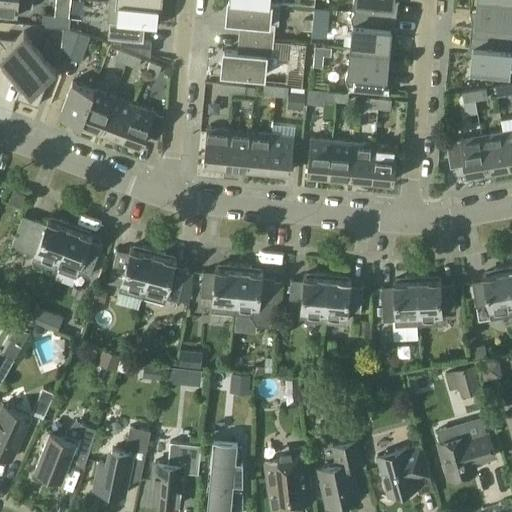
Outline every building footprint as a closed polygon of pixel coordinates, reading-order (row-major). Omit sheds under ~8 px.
[(33,8),(33,0),(0,0),(0,10),(19,12),(19,10),(28,10),(33,8)] [(247,0),(229,0),(228,19),(243,21),(241,35),(239,35),(239,36),(274,39),(276,23),(279,23),(280,3),(278,3),(247,0)] [(355,0),(354,10),(396,14),(397,3),(398,0),(355,0)] [(471,32),(511,36),(511,0),(477,0),(476,11),(470,10),(472,21),(471,32)] [(144,39),(142,39),(144,25),(157,26),(159,6),(161,6),(161,5),(118,1),(118,2),(120,2),(118,21),(111,20),(109,37),(144,41),(144,39)] [(354,10),(351,47),(389,51),(390,36),(397,36),(395,26),(396,14),(354,10)] [(42,25),(63,27),(70,27),(70,16),(43,13),(42,25)] [(61,54),(70,57),(79,31),(70,27),(63,27),(61,54)] [(0,62),(3,63),(14,76),(42,53),(24,31),(6,46),(1,40),(0,39),(0,62)] [(81,61),(90,35),(79,31),(70,57),(81,61)] [(471,70),(509,73),(511,40),(511,36),(471,32),(470,44),(466,54),(472,54),(471,70)] [(223,71),(265,75),(267,55),(273,56),(274,39),(239,36),(239,37),(241,37),(240,51),(225,50),(223,71)] [(394,66),(388,65),(389,51),(351,47),(347,84),(389,88),(390,76),(394,66)] [(119,48),(115,58),(126,62),(130,52),(119,48)] [(138,66),(142,56),(130,52),(126,62),(138,66)] [(43,81),(56,70),(42,53),(14,76),(21,85),(16,97),(38,105),(46,85),(43,81)] [(150,59),(150,60),(146,69),(158,74),(163,64),(150,59)] [(73,80),(60,113),(81,121),(94,88),(73,80)] [(221,81),(220,92),(232,94),(233,83),(221,81)] [(264,82),(263,94),(276,95),(277,83),(264,82)] [(245,84),(233,83),(232,94),(244,95),(245,84)] [(289,85),(277,83),(276,95),(288,96),(289,85)] [(488,98),(486,87),(474,89),(476,100),(488,98)] [(114,96),(94,88),(81,121),(102,129),(114,96)] [(325,88),(324,99),(336,100),(337,89),(325,88)] [(348,101),(349,91),(337,89),(336,100),(348,101)] [(464,102),(476,100),(474,89),(462,91),(464,102)] [(367,95),(366,107),(378,108),(379,96),(367,95)] [(122,136),(134,103),(114,96),(102,129),(122,136)] [(392,98),(379,96),(378,108),(391,109),(392,98)] [(122,136),(143,144),(146,134),(158,138),(162,139),(164,115),(155,111),(134,103),(122,136)] [(269,168),(291,170),(296,123),(273,120),(272,133),(269,168)] [(207,127),(204,162),(226,164),(229,129),(207,127)] [(251,131),(229,129),(226,164),(248,166),(251,131)] [(511,164),(511,129),(503,131),(509,165),(511,164)] [(272,133),(251,131),(248,166),(269,168),(272,133)] [(509,165),(503,131),(482,134),(488,169),(509,165)] [(466,173),(488,169),(482,134),(447,140),(451,166),(464,163),(466,173)] [(307,172),(329,174),(332,139),(310,137),(307,172)] [(351,176),(354,141),(332,139),(329,174),(351,176)] [(354,141),(351,176),(372,178),(375,143),(354,141)] [(394,180),(398,145),(375,143),(372,178),(394,180)] [(23,214),(12,246),(35,255),(40,263),(54,268),(71,222),(60,218),(59,221),(49,218),(47,223),(23,214)] [(54,268),(69,274),(78,271),(90,276),(102,244),(90,239),(92,233),(82,230),(83,226),(71,222),(54,268)] [(118,249),(109,281),(122,285),(127,292),(142,296),(155,249),(143,246),(142,249),(132,246),(130,252),(118,249)] [(178,300),(187,267),(174,264),(176,258),(166,255),(166,252),(155,249),(142,296),(157,300),(166,296),(178,300)] [(235,313),(240,264),(228,263),(228,266),(217,265),(216,271),(203,270),(201,295),(214,296),(213,305),(220,311),(235,313)] [(252,265),(240,264),(235,313),(251,314),(256,324),(270,325),(275,277),(262,276),(262,270),(252,269),(252,265)] [(472,281),(477,306),(489,303),(491,312),(499,316),(511,314),(511,300),(506,265),(494,267),(495,271),(484,273),(485,279),(472,281)] [(292,279),(288,312),(302,313),(308,320),(323,321),(328,272),(316,271),(316,275),(305,274),(305,280),(292,279)] [(323,321),(339,323),(347,318),(348,309),(361,310),(363,285),(350,284),(351,278),(340,277),(340,274),(328,272),(323,321)] [(429,274),(417,275),(419,324),(435,323),(442,317),(442,309),(455,308),(454,283),(441,283),(440,277),(430,278),(429,274)] [(382,286),(383,319),(396,319),(404,325),(419,324),(417,275),(405,275),(406,279),(395,279),(395,285),(382,286)] [(34,322),(57,331),(63,316),(40,307),(34,322)] [(104,348),(99,362),(115,368),(120,354),(104,348)] [(0,383),(15,358),(0,349),(0,383)] [(202,351),(181,349),(180,364),(201,366),(202,351)] [(446,371),(452,397),(480,390),(474,364),(446,371)] [(55,392),(43,387),(32,412),(44,417),(55,392)] [(0,411),(0,452),(12,458),(31,416),(3,404),(0,411)] [(36,468),(62,478),(72,452),(83,456),(95,427),(83,422),(76,418),(66,431),(63,436),(50,431),(36,468)] [(94,487),(125,493),(131,468),(142,470),(148,443),(151,430),(130,425),(127,439),(125,450),(113,447),(110,461),(100,459),(94,487)] [(495,455),(489,432),(468,438),(466,434),(439,442),(449,478),(477,470),(474,461),(495,455)] [(332,505),(359,499),(352,466),(363,463),(358,439),(333,445),(336,459),(333,464),(319,467),(327,503),(332,502),(332,505)] [(151,501),(182,504),(185,471),(199,473),(202,444),(178,441),(176,460),(172,462),(155,461),(151,501)] [(242,460),(242,445),(215,442),(211,485),(210,485),(207,510),(226,511),(227,499),(243,501),(243,482),(243,460),(242,460)] [(389,494),(418,486),(414,473),(429,469),(421,442),(378,454),(389,494)] [(278,458),(265,459),(268,483),(271,483),(274,511),(302,507),(300,496),(313,494),(307,445),(277,448),(278,458)]
